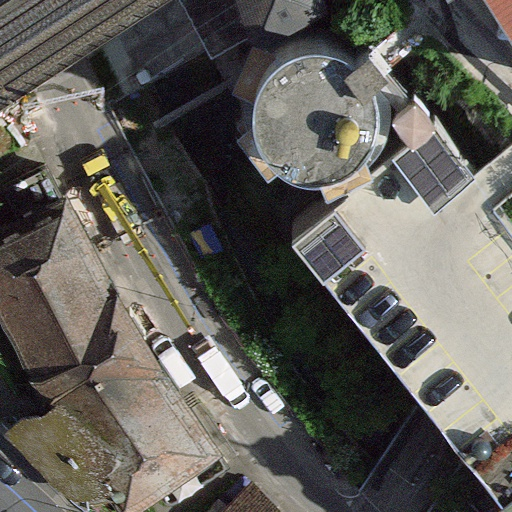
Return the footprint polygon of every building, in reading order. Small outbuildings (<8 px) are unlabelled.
[(195,0),(187,6),(212,53),(307,0),(195,0)] [(511,0),(500,0),(511,18),(511,0)] [(258,116),(268,136),(286,154),(309,162),(333,160),(353,150),(370,135),(379,116),(380,92),(373,71),(387,61),(372,40),(359,51),(338,41),(312,36),(288,44),(272,58),(260,74),(255,95),(258,116)] [(511,201),(438,111),(296,221),(457,414),(511,480),(511,201)] [(0,237),(58,197),(16,132),(0,142),(0,237)] [(0,332),(43,405),(101,482),(125,507),(212,451),(145,366),(159,357),(113,284),(105,289),(58,197),(0,237),(0,332)] [(511,482),(501,490),(511,501),(511,482)] [(277,511),(253,492),(235,511),(277,511)]
